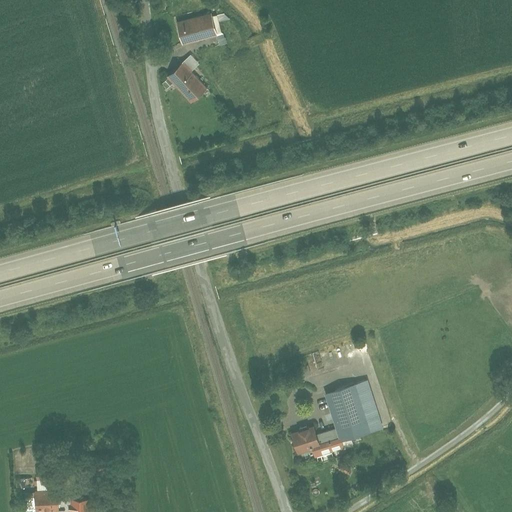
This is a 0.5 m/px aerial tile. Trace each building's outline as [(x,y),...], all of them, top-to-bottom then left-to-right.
[(216,12),(177,22),(183,44),(222,34),(216,12)] [(193,53),(167,76),(192,104),(208,90),(193,73),(203,64),(193,53)] [(367,382),(326,395),(341,442),(382,430),(367,382)] [(316,427),(291,433),(297,455),(321,448),(316,427)] [(91,511),(91,496),(58,498),(57,465),(39,465),(40,492),(34,492),(34,511),(91,511)]
